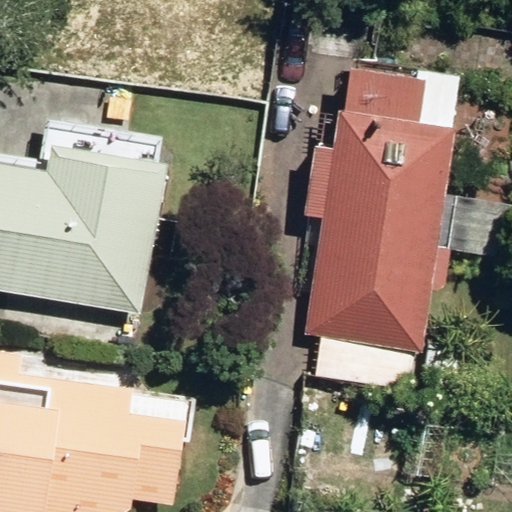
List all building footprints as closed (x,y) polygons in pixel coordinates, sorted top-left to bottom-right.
[(338,90),(307,323),(422,337),(455,105),(338,90)] [(0,281),(141,307),(169,146),(51,125),(47,152),(0,143),(0,281)] [(422,380),(456,384),(461,338),(428,334),(422,380)] [(0,511),(25,511),(27,502),(108,511),(110,511),(132,496),(133,489),(175,494),(186,405),(130,399),(133,375),(19,360),(20,340),(0,338),(0,511)] [(331,469),(359,472),(367,419),(339,416),(331,469)] [(404,469),(439,474),(447,423),(412,418),(404,469)]
